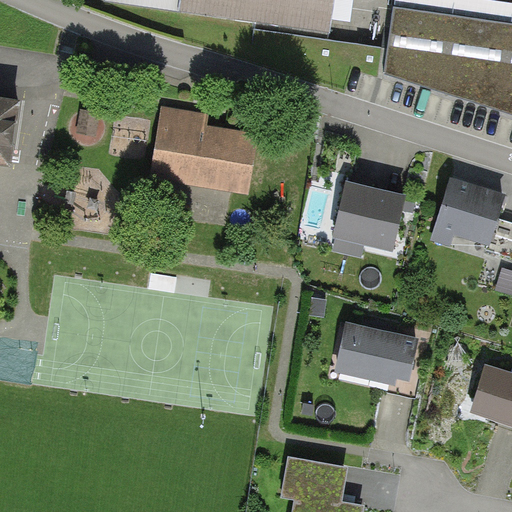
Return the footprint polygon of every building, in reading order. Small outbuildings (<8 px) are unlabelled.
[(117,0),(117,5),(346,38),(351,0),(117,0)] [(511,3),(486,0),(396,0),(395,9),(511,25),(511,3)] [(511,25),(395,9),(386,75),(511,113),(511,25)] [(20,102),(0,99),(0,166),(9,168),(20,102)] [(209,115),(164,108),(152,179),(249,196),(259,134),(207,125),(209,115)] [(99,114),(81,111),(78,134),(96,137),(99,114)] [(506,195),(451,178),(431,241),(450,247),(455,234),(488,245),(487,250),(511,257),(511,223),(499,219),(506,195)] [(375,189),(348,183),(335,239),(394,252),(407,196),(375,189)] [(511,272),(503,270),(496,292),(511,296),(511,272)] [(418,340),(349,323),(336,373),(383,385),(381,392),(399,396),(415,399),(422,368),(412,365),(418,340)] [(511,374),(487,366),(472,413),(511,425),(511,374)] [(350,466),(289,456),(282,497),(295,499),(293,511),(363,511),(365,507),(343,503),(347,484),(350,466)]
